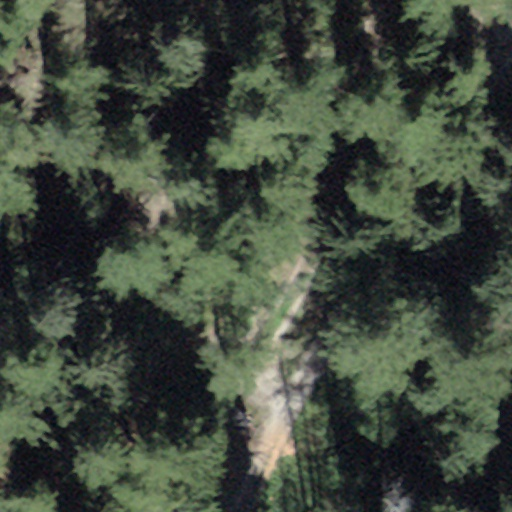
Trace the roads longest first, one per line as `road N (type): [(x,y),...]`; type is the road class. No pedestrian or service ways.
road 1 (track): [(511,18),(320,304),(228,511)]
road 2 (track): [(406,0),(320,304)]
